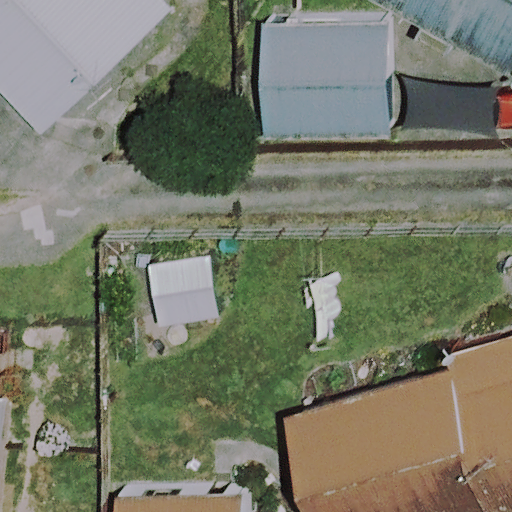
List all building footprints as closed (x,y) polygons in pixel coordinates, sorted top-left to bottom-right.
[(0,0),(0,62),(59,122),(180,0),(0,0)] [(511,0),(400,0),(422,11),(414,27),(464,53),(472,36),(511,56),(511,0)] [(397,19),(266,13),(261,123),(392,129),(397,19)] [(511,511),(511,335),(291,410),(325,511),(476,511),(495,506),(496,511),(511,511)] [(0,511),(3,511),(13,393),(0,392),(0,511)] [(253,511),(254,491),(130,486),(129,511),(253,511)]
